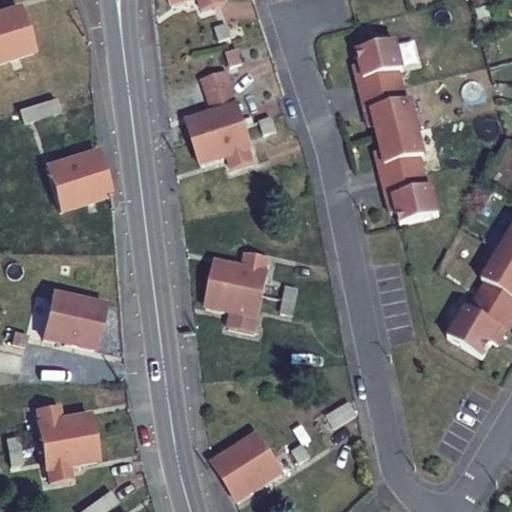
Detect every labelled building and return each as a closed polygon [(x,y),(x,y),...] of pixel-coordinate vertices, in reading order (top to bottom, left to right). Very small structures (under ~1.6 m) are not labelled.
[(223,0),(169,0),(173,10),(199,2),(209,32),(231,23),(223,0)] [(0,41),(26,33),(18,7),(0,12),(0,41)] [(26,33),(0,41),(0,66),(34,56),(26,33)] [(396,44),(356,54),(359,67),(353,68),(369,131),(375,129),(381,154),(375,155),(390,217),(396,215),(400,229),(439,219),(432,190),(427,191),(420,161),(424,160),(410,104),(406,105),(398,75),(403,73),(396,44)] [(226,66),(222,53),(203,59),(208,72),(226,66)] [(194,145),(242,127),(226,75),(202,83),(211,113),(187,124),(194,145)] [(56,101),(17,111),(20,124),(59,114),(56,101)] [(242,127),(194,145),(201,168),(226,160),(236,190),(259,181),(242,127)] [(37,184),(84,174),(77,156),(51,165),(40,136),(16,144),(31,186),(37,184)] [(37,184),(31,186),(54,250),(80,240),(68,208),(93,197),(84,174),(37,184)] [(271,199),(269,188),(250,192),(253,203),(271,199)] [(271,228),(266,206),(252,209),(257,232),(271,228)] [(511,233),(498,257),(481,285),(485,287),(469,313),(465,311),(447,342),(482,363),(492,346),(497,349),(511,323),(511,233)] [(211,287),(261,294),(270,242),(246,236),(240,267),(216,264),(211,287)] [(261,294),(211,287),(208,311),(234,315),(231,330),(258,334),(263,295),(261,294)] [(45,319),(101,331),(107,305),(50,292),(45,319)] [(296,300),(284,298),(282,311),(294,313),(296,300)] [(101,331),(45,319),(39,343),(96,355),(101,331)] [(38,451),(92,441),(88,414),(64,419),(62,407),(31,413),(38,451)] [(217,481),(262,464),(241,413),(219,422),(230,451),(209,460),(217,481)] [(286,437),(282,418),(272,420),(276,440),(286,437)] [(92,441),(38,451),(45,486),(72,481),(69,469),(97,464),(92,441)] [(217,481),(225,502),(247,495),(253,511),(295,511),(298,511),(290,488),(274,493),(262,464),(217,481)]
